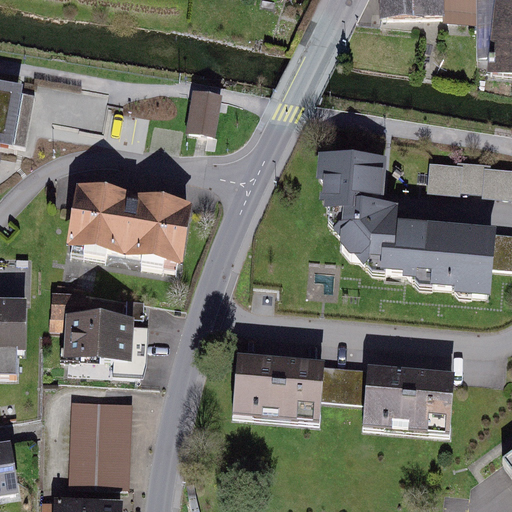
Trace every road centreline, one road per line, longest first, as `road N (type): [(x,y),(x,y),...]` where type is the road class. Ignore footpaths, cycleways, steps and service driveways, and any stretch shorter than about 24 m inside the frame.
road 1 (residential): [(249,190),(199,318),(157,511)]
road 2 (unclassified): [(249,190),(105,160),(38,179),(0,220)]
road 3 (residential): [(345,0),(249,190)]
